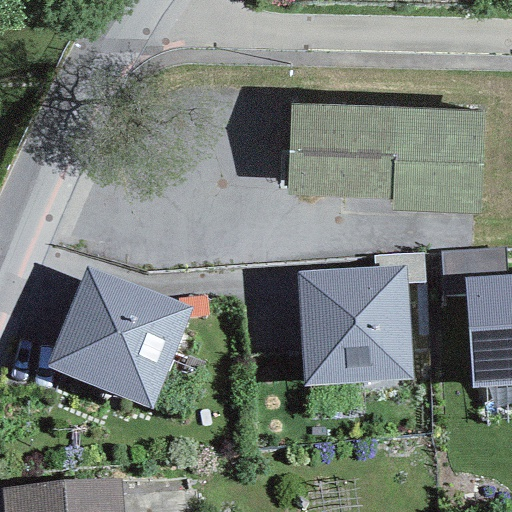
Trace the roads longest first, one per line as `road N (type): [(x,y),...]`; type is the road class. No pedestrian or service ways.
road 1 (residential): [(511,36),(227,30),(126,6)]
road 2 (tertiary): [(126,6),(0,250)]
